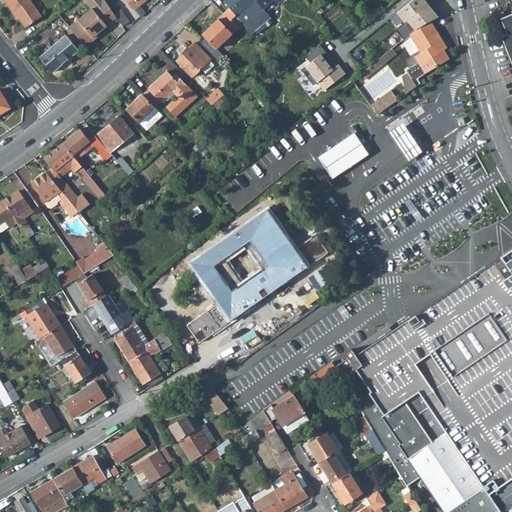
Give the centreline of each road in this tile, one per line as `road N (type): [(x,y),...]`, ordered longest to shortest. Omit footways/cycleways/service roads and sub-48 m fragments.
road 1 (residential): [(77,314),(135,405),(0,484)]
road 2 (tertiary): [(55,119),(184,0)]
road 3 (residential): [(464,0),(491,114),(511,161)]
